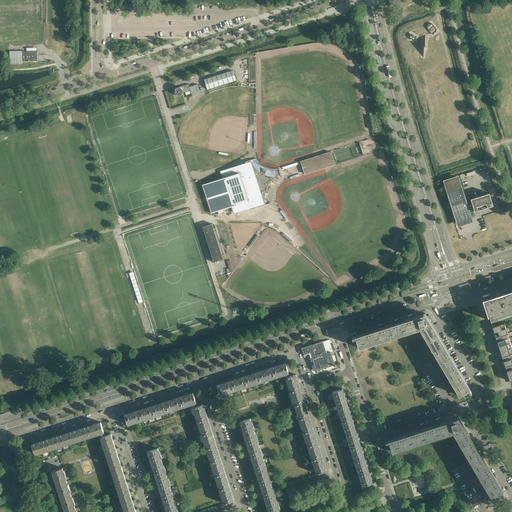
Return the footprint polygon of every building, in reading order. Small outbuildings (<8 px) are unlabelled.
[(432,24),(427,27),(432,34),(437,30),(432,24)] [(37,61),(37,51),(26,51),(26,52),(13,52),(13,61),(37,61)] [(236,80),(233,70),(204,80),(207,89),(236,80)] [(200,93),(197,84),(189,87),(188,84),(173,89),(176,95),(190,91),(192,96),(200,93)] [(266,204),(251,160),(240,163),(241,165),(221,172),(223,178),(202,185),(211,213),(232,206),(234,212),(254,206),(255,208),(266,205),(266,204)] [(471,219),(468,209),(473,207),(474,211),(493,205),(489,193),(470,199),(472,205),(468,206),(458,177),(444,182),(457,224),(471,219)] [(224,259),(215,232),(212,225),(212,224),(202,227),(204,230),(205,230),(205,231),(204,232),(214,262),(224,259)] [(217,229),(215,230),(224,258),(226,257),(217,229)] [(134,271),(129,272),(139,303),(144,301),(134,271)] [(483,301),(484,301),(492,327),(489,327),(489,328),(506,382),(507,382),(507,383),(511,380),(511,291),(484,300),(484,301),(483,301)] [(471,392),(430,322),(425,313),(352,337),(352,339),(354,338),(356,338),(359,348),(420,329),(436,356),(438,359),(439,362),(441,364),(441,365),(442,367),(444,369),(445,372),(447,374),(448,377),(450,379),(451,382),(453,384),(454,387),(456,389),(457,392),(459,395),(468,390),(469,392),(470,393),(471,392)] [(335,364),(332,355),(331,352),(327,353),(323,341),(308,346),(316,370),(317,369),(317,370),(324,368),(325,368),(326,368),(326,367),(327,367),(334,365),(334,364),(335,364)] [(289,373),(285,363),(272,367),(275,377),(285,374),(287,373),(289,373)] [(275,377),(272,367),(258,372),(261,382),(275,377)] [(261,382),(258,372),(244,376),(247,386),(261,382)] [(296,374),(288,377),(286,378),(290,391),(300,388),(296,374)] [(247,386),(244,376),(231,380),(234,390),(247,386)] [(234,390),(231,380),(217,385),(220,395),(234,390)] [(305,402),(300,388),(290,391),(295,405),(305,402)] [(347,402),(343,389),(333,392),(337,405),(347,402)] [(196,402),(193,392),(179,397),(182,407),(196,402)] [(182,407),(179,397),(165,401),(169,411),(182,407)] [(169,411),(165,401),(152,406),(155,416),(169,411)] [(309,415),(305,402),(295,405),(299,419),(309,415)] [(351,416),(347,402),(337,405),(341,419),(351,416)] [(208,418),(204,404),(195,407),(193,407),(198,421),(208,418)] [(155,416),(152,406),(138,410),(141,420),(155,416)] [(141,420),(138,410),(124,414),(128,425),(141,420)] [(314,429),(309,415),(299,419),(303,432),(314,429)] [(355,429),(351,416),(341,419),(346,432),(355,429)] [(505,496),(458,417),(385,441),(386,442),(387,442),(389,441),(392,451),(453,432),(469,460),(471,463),(473,465),(474,468),(476,470),(477,473),(479,475),(480,478),(481,481),(483,483),(484,486),(486,488),(487,491),(489,493),(490,496),(492,499),(502,494),(503,495),(503,496),(505,496)] [(212,431),(208,418),(198,421),(202,435),(212,431)] [(254,432),(252,425),(250,418),(240,421),(245,435),(254,432)] [(104,432),(101,422),(87,426),(90,437),(100,433),(102,433),(104,432)] [(90,437),(87,426),(73,431),(76,441),(90,437)] [(318,443),(314,429),(303,432),(308,446),(318,443)] [(360,442),(355,429),(346,432),(350,445),(360,442)] [(76,441),(73,431),(59,435),(63,445),(76,441)] [(217,445),(212,431),(202,435),(207,448),(217,445)] [(259,445),(257,438),(254,432),(245,435),(249,448),(259,445)] [(115,448),(113,441),(111,434),(103,436),(101,437),(105,451),(115,448)] [(63,445),(59,435),(46,440),(49,450),(63,445)] [(49,450),(46,440),(32,444),(35,454),(49,450)] [(364,456),(360,442),(350,445),(354,459),(364,456)] [(322,456),(318,443),(308,446),(312,460),(322,456)] [(221,459),(217,445),(207,448),(211,462),(221,459)] [(263,459),(261,452),(259,445),(249,448),(253,462),(263,459)] [(120,461),(115,448),(105,451),(110,464),(120,461)] [(162,461),(160,455),(158,448),(148,451),(152,464),(162,461)] [(327,470),(322,456),(312,460),(317,473),(319,473),(322,472),(327,470)] [(368,469),(364,456),(354,459),(359,472),(368,469)] [(225,472),(221,459),(211,462),(215,476),(225,472)] [(267,472),(265,465),(263,459),(253,462),(258,475),(267,472)] [(124,475),(120,461),(110,464),(114,478),(124,475)] [(166,475),(164,468),(162,461),(152,464),(157,478),(166,475)] [(67,481),(64,474),(62,468),(53,471),(57,484),(67,481)] [(373,483),(368,469),(359,472),(363,486),(373,483)] [(230,486),(225,472),(215,476),(220,489),(230,486)] [(272,485),(269,479),(267,472),(258,475),(262,489),(272,485)] [(129,489),(124,475),(114,478),(118,492),(129,489)] [(171,488),(169,482),(166,475),(157,478),(161,491),(171,488)] [(71,494),(69,488),(67,481),(57,484),(61,498),(71,494)] [(276,499),(274,492),(272,485),(262,489),(266,502),(276,499)] [(234,500),(230,486),(220,489),(224,503),(227,502),(230,501),(234,500)] [(175,502),(173,495),(171,488),(161,491),(165,505),(175,502)] [(133,502),(129,489),(118,492),(123,505),(133,502)] [(75,508),(73,501),(71,494),(61,498),(65,511),(75,508)] [(280,511),(278,506),(276,499),(266,502),(269,511),(280,511)] [(136,511),(133,502),(123,505),(124,511),(136,511)] [(178,511),(177,508),(175,502),(165,505),(167,511),(178,511)]
